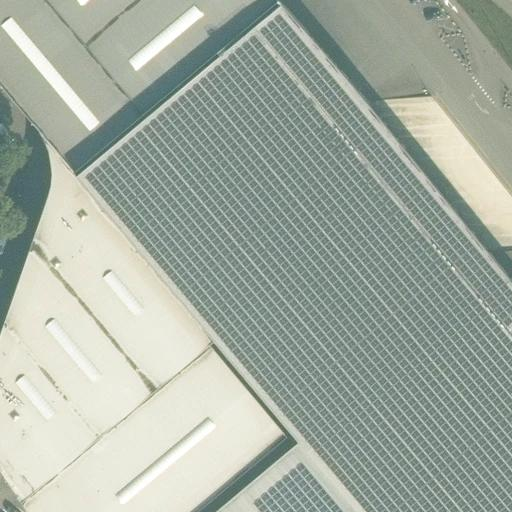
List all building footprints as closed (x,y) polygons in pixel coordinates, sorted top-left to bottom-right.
[(0,0),(0,83),(41,133),(77,174),(281,3),(278,0),(0,0)] [(281,3),(77,174),(217,342),(302,442),(310,452),(511,282),(490,255),(490,254),(472,232),(455,211),(437,189),(402,145),(384,124),(367,102),(340,71),(309,35),(281,3)] [(41,133),(45,140),(51,152),(53,164),(50,198),(42,221),(20,286),(0,343),(0,468),(24,505),(28,511),(200,511),(289,438),(212,346),(217,342),(77,174),(41,133)] [(310,452),(360,511),(511,511),(511,282),(310,452)] [(360,511),(310,452),(302,442),(218,511),(360,511)]
